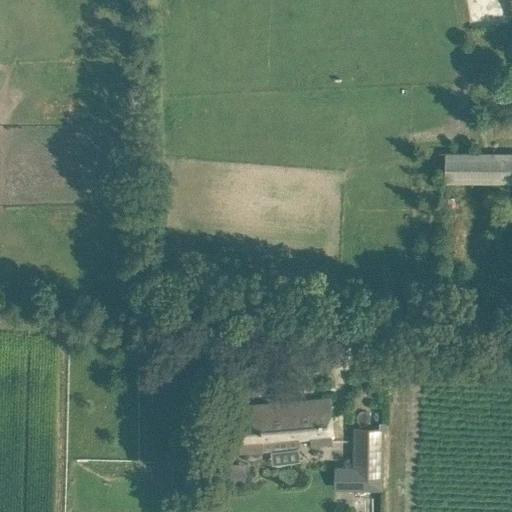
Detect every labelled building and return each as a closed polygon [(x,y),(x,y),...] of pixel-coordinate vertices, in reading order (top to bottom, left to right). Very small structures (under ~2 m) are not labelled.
[(511,153),(495,153),(447,152),(447,181),(511,182),(511,153)] [(326,298),(326,311),(341,312),(342,299),(326,298)] [(259,303),(258,322),(275,324),(298,325),(308,326),(309,306),(259,303)] [(388,350),(388,336),(362,336),(362,374),(386,374),(386,355),(388,355),(388,350)] [(333,441),(331,397),(239,405),(241,451),(264,450),(264,449),(299,445),(300,436),(311,435),(312,443),(333,441)] [(387,430),(387,421),(381,421),(381,430),(354,429),(354,487),(350,487),(350,489),(384,489),(384,430),(387,430)]
